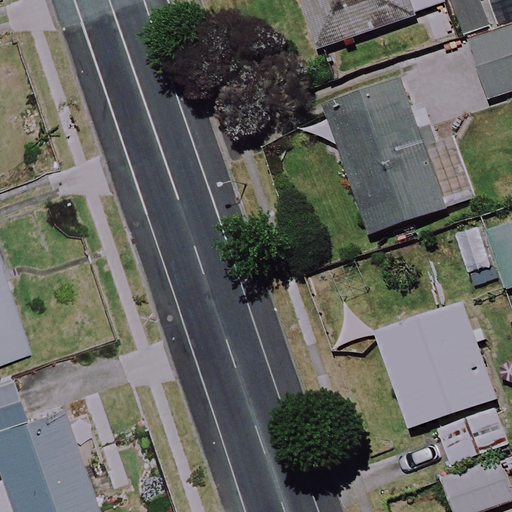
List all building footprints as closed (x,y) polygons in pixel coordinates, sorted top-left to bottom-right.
[(447,8),(444,0),(300,0),(318,52),(447,8)] [(511,93),(511,28),(467,43),(486,102),(511,93)] [(441,149),(423,91),(332,120),(369,237),(476,203),(457,144),(441,149)] [(511,289),(511,224),(478,234),(495,294),(511,289)] [(0,361),(26,353),(0,278),(0,361)] [(462,303),(365,336),(403,433),(498,401),(462,303)] [(27,424),(11,378),(0,381),(0,465),(4,478),(0,479),(0,511),(97,511),(63,412),(27,424)] [(511,491),(503,462),(439,483),(448,511),(485,511),(511,503),(511,491)]
